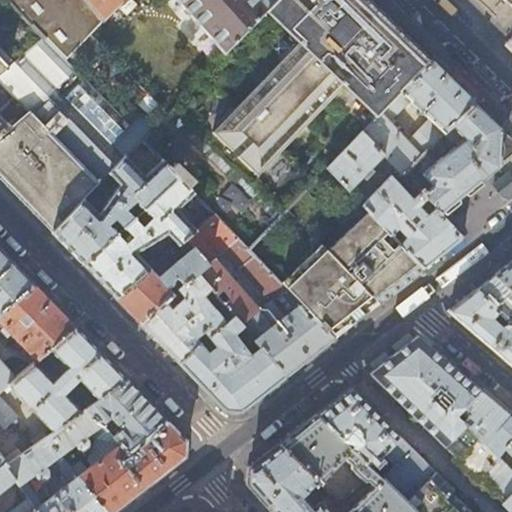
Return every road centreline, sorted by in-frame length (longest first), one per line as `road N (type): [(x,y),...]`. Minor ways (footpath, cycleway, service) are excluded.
road 1 (residential): [(0,211),(228,446)]
road 2 (residential): [(493,511),(340,358)]
road 3 (tertiary): [(228,446),(340,358)]
road 4 (residential): [(411,306),(511,388)]
road 5 (tertiary): [(411,306),(511,225)]
road 6 (residential): [(511,86),(421,0)]
